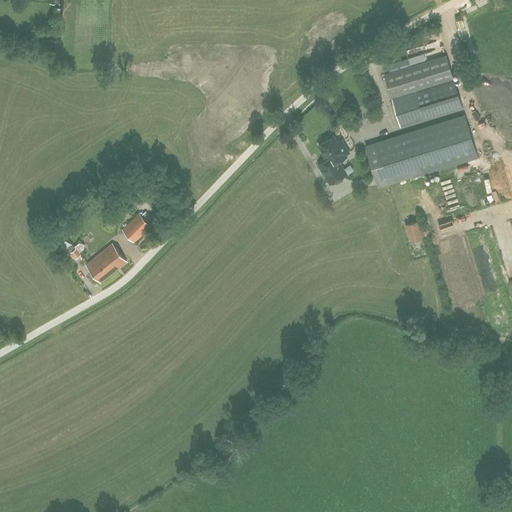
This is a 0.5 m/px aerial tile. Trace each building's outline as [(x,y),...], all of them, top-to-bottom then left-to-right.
[(447,55),(385,74),(392,97),(454,78),(447,55)] [(454,80),(416,93),(393,100),(401,127),(463,107),(454,80)] [(411,133),(376,143),(367,146),(378,185),(431,169),(477,154),(466,116),(411,133)] [(331,165),(339,161),(347,156),(346,154),(349,152),(342,140),(338,143),(334,136),(332,137),(330,136),(325,139),(325,141),(319,145),(328,159),(331,165)] [(339,163),(339,161),(331,165),(328,159),(320,164),(320,166),(320,168),(323,174),(326,174),(331,183),(346,174),(341,165),(340,165),(339,163)] [(145,210),(140,215),(150,226),(155,221),(145,210)] [(151,226),(150,226),(140,215),(139,214),(122,230),(134,243),(151,226)] [(410,240),(423,236),(418,219),(405,223),(410,240)] [(84,241),(77,247),(81,253),(89,247),(84,241)] [(101,282),(127,261),(112,243),(86,264),(101,282)] [(75,259),(81,255),(76,248),(70,253),(75,259)] [(471,295),(463,297),(467,308),(474,306),(471,295)]
